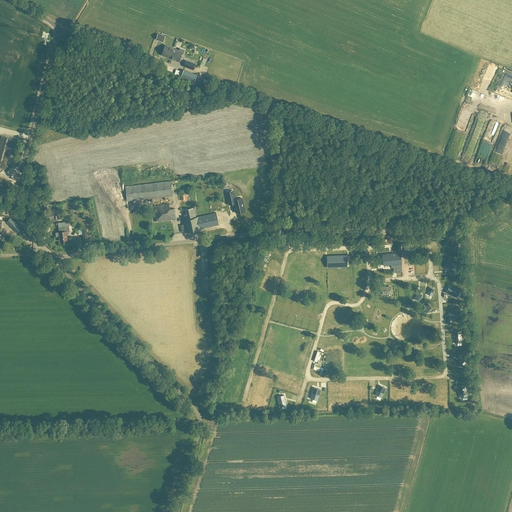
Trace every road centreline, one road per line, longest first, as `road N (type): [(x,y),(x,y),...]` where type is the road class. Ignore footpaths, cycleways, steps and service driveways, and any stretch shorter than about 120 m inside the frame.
road 1 (unclassified): [(511,196),(452,224),(51,256)]
road 2 (unclassified): [(174,511),(199,417),(51,256)]
road 3 (unclassified): [(9,213),(58,27),(12,0)]
road 4 (unknown): [(369,248),(284,253),(238,391)]
